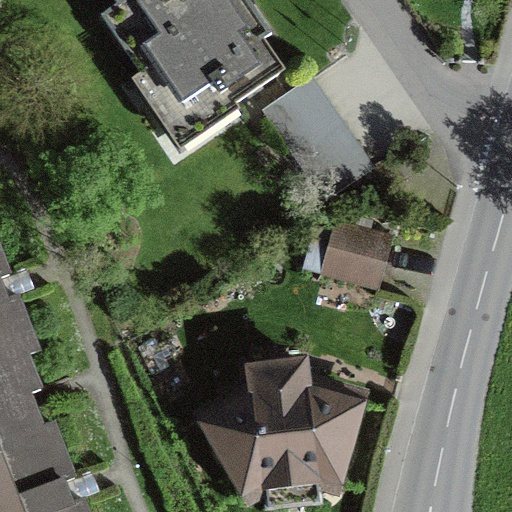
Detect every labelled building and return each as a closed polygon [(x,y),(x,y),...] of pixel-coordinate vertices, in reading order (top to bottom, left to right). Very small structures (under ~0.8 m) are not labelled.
[(113,0),(117,5),(101,16),(142,76),(150,71),(185,122),(225,95),(232,106),(284,71),(263,40),(271,34),(247,0),(113,0)] [(308,80),(263,111),(324,201),(369,170),(308,80)] [(336,223),(330,245),(312,240),(304,268),(377,288),(391,238),(336,223)] [(0,405),(29,394),(40,390),(26,355),(38,351),(16,296),(5,300),(0,287),(0,278),(8,275),(0,253),(0,405)] [(268,508),(319,502),(317,480),(333,485),(357,397),(305,382),(303,365),(251,371),(253,389),(205,416),(250,494),(265,486),(268,508)] [(29,394),(0,405),(0,511),(87,511),(82,499),(71,503),(63,483),(74,478),(53,423),(41,427),(29,394)]
